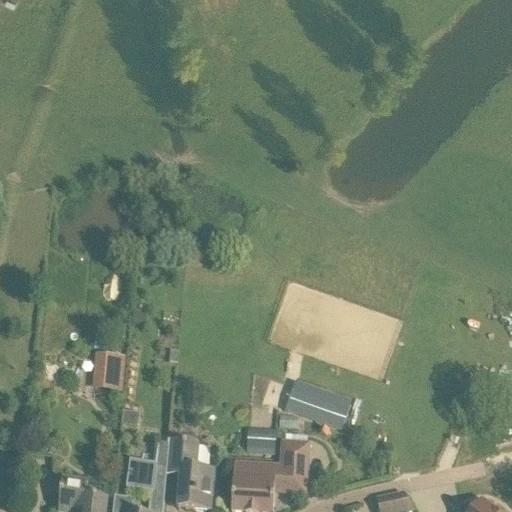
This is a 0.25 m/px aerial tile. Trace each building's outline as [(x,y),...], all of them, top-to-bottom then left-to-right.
[(126,359),(104,357),(101,384),(123,387),(126,359)] [(351,405),(297,385),(286,413),(341,432),(351,405)] [(123,426),(138,429),(140,416),(125,414),(123,426)] [(317,434),(330,439),(332,432),(319,427),(317,434)] [(277,434),(249,432),(247,456),(276,458),(277,434)] [(199,448),(172,445),(170,470),(168,470),(168,471),(168,477),(170,477),(171,477),(171,475),(183,476),(181,499),(180,511),(189,511),(211,511),(215,474),(197,473),(199,448)] [(309,449),(283,447),(282,471),(235,468),(232,511),(274,511),(276,490),(290,491),(291,481),(307,482),(309,449)] [(168,477),(168,471),(159,470),(160,468),(158,467),(158,470),(136,467),(136,464),(134,464),(130,493),(132,493),(132,491),(154,494),(151,511),(136,511),(138,502),(117,499),(114,511),(164,511),(170,477),(168,477)] [(87,500),(89,485),(64,482),(60,511),(108,511),(109,502),(87,500)] [(413,511),(410,498),(379,505),(380,511),(413,511)]
